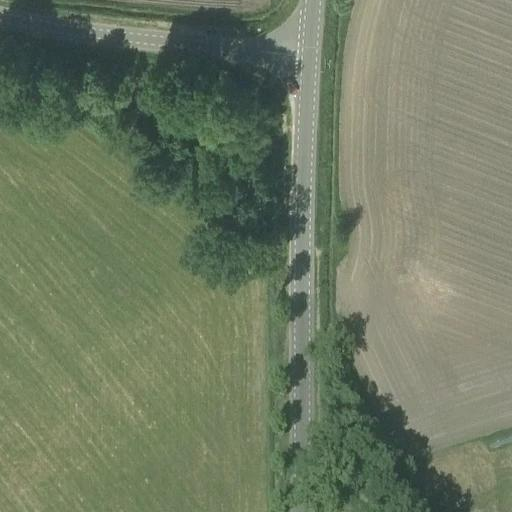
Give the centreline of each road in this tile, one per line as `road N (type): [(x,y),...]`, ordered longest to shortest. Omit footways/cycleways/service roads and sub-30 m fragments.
road 1 (tertiary): [(300,511),(297,52)]
road 2 (tertiary): [(297,52),(49,43),(0,29)]
